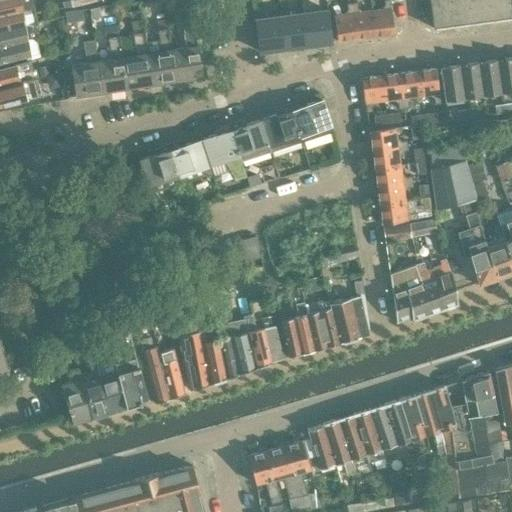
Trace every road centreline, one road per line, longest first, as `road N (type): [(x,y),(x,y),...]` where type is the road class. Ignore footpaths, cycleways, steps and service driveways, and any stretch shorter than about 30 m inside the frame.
road 1 (residential): [(390,336),(0,454)]
road 2 (residential): [(511,352),(218,441)]
road 3 (residential): [(0,176),(247,95)]
road 4 (residential): [(218,441),(0,505)]
road 5 (residential): [(390,336),(360,176)]
road 6 (unclassified): [(222,220),(360,176)]
road 7 (residential): [(511,294),(390,336)]
